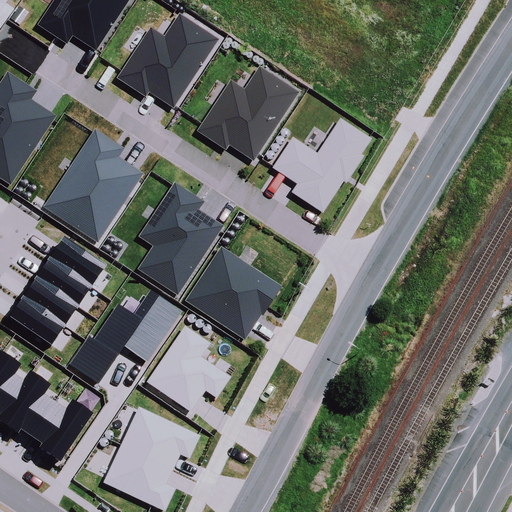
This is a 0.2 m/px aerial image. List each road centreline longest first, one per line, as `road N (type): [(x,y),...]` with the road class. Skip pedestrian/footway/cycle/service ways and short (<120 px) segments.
road 1 (residential): [(372,276),(0,36)]
road 2 (residential): [(372,276),(511,43)]
road 3 (residential): [(247,511),(372,276)]
